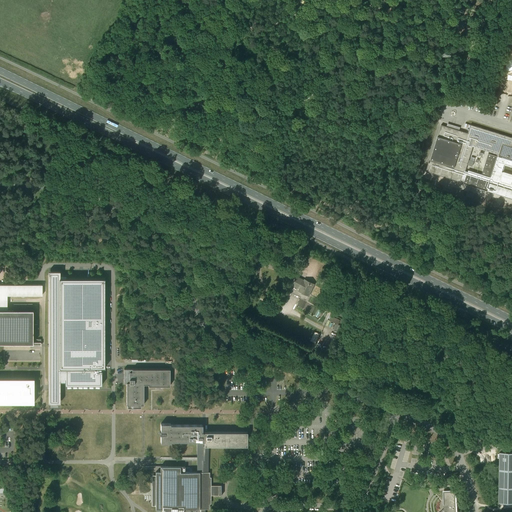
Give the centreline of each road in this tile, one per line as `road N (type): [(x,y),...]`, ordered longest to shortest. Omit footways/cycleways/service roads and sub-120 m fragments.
road 1 (unclassified): [(474,511),(458,455),(437,430),(212,335),(171,248),(144,221),(52,187),(0,184)]
road 2 (primary): [(0,81),(511,329)]
road 3 (primary): [(511,319),(0,71)]
